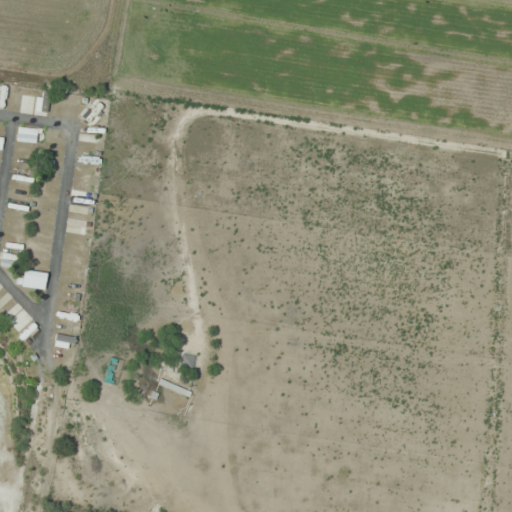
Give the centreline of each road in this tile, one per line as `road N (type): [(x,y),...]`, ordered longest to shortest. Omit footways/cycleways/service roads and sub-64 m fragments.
road 1 (residential): [(79,129),(53,333)]
road 2 (residential): [(4,277),(18,121)]
